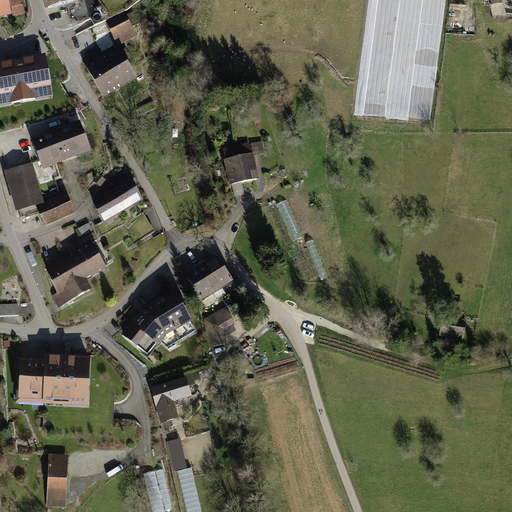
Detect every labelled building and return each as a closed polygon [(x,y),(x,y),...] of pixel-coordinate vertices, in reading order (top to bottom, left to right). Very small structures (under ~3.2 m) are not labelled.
[(0,0),(0,29),(2,29),(0,19),(12,16),(13,17),(27,14),(24,3),(22,3),(20,0),(0,0)] [(41,0),(44,10),(74,2),(73,0),(41,0)] [(78,18),(91,15),(89,3),(76,6),(78,18)] [(125,14),(106,23),(117,47),(135,38),(131,28),(139,24),(134,13),(126,16),(125,14)] [(95,53),(81,61),(102,98),(135,79),(117,48),(98,59),(95,53)] [(46,55),(0,62),(0,105),(53,96),(46,55)] [(81,123),(32,139),(43,170),(92,153),(81,123)] [(224,149),(227,160),(253,154),(250,143),(224,149)] [(227,160),(225,160),(231,185),(260,178),(258,167),(255,153),(253,154),(227,160)] [(44,202),(33,164),(6,171),(17,211),(36,206),(44,204),(44,202)] [(145,202),(128,170),(115,177),(121,187),(105,195),(92,202),(104,224),(145,202)] [(99,175),(94,181),(101,187),(106,180),(99,175)] [(75,213),(67,193),(44,202),(44,204),(36,206),(45,226),(75,213)] [(140,240),(157,231),(149,216),(131,225),(140,240)] [(80,240),(84,247),(92,243),(98,240),(94,233),(80,240)] [(101,242),(94,246),(106,267),(109,265),(108,263),(112,261),(101,242)] [(87,281),(108,269),(106,267),(94,246),(92,243),(84,247),(71,254),(45,268),(59,292),(53,296),(59,307),(72,300),(92,290),(87,281)] [(234,282),(217,255),(210,259),(200,265),(193,270),(186,274),(187,276),(195,289),(203,301),(234,282)] [(195,289),(187,276),(178,282),(186,295),(195,289)] [(198,332),(175,291),(145,309),(123,336),(148,359),(161,344),(168,350),(198,332)] [(18,304),(0,304),(0,316),(19,316),(18,304)] [(235,324),(225,308),(204,320),(209,348),(227,344),(224,330),(235,324)] [(464,324),(445,321),(443,335),(462,338),(464,324)] [(36,359),(21,358),(19,403),(43,404),(43,406),(89,408),(91,357),(70,356),(45,355),(45,359),(36,359)] [(187,378),(190,387),(197,385),(196,381),(202,380),(200,375),(205,374),(203,369),(183,375),(184,379),(187,378)] [(189,385),(187,378),(184,379),(151,388),(162,424),(180,419),(175,402),(193,397),(190,387),(189,385)] [(180,440),(167,443),(174,471),(187,468),(180,440)] [(72,458),(52,456),(48,509),(69,510),(72,458)]
